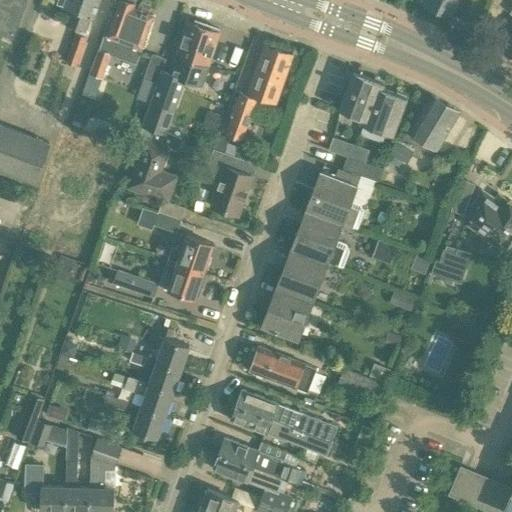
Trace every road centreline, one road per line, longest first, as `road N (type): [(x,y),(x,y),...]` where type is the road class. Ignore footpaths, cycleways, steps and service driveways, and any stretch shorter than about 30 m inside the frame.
road 1 (unclassified): [(169,511),(322,71)]
road 2 (primary): [(511,107),(417,52),(287,8)]
